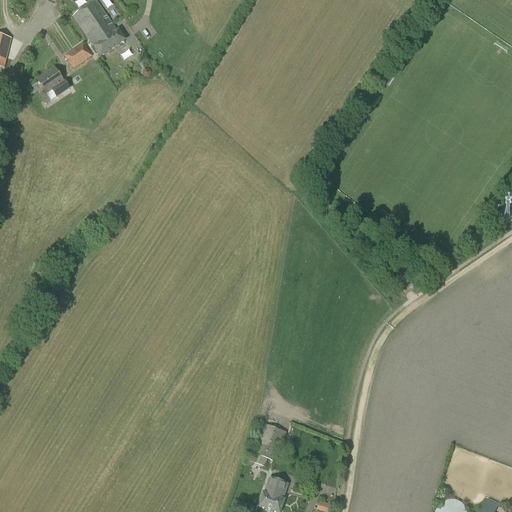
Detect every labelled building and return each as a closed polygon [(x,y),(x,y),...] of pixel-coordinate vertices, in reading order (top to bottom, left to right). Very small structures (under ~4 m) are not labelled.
[(117,32),(96,1),(74,16),(88,39),(100,58),(125,41),(119,31),(117,32)] [(0,68),(4,69),(11,40),(0,37),(0,68)] [(73,70),(92,57),(82,43),(64,56),(73,70)] [(133,49),(121,55),(123,60),(135,55),(133,49)] [(63,82),(54,69),(36,81),(45,94),(52,89),(52,90),(51,91),(56,99),(70,90),(64,81),(63,82)] [(142,75),(144,78),(147,78),(150,77),(151,73),(149,70),(145,69),(142,71),(142,75)] [(276,464),(287,434),(263,425),(252,455),(276,464)] [(283,500),(288,486),(270,480),(265,494),(263,493),(258,508),(269,511),(281,511),(285,500),(283,500)] [(466,511),(465,509),(464,507),(462,505),(460,503),(457,501),(455,500),(452,500),(449,500),(447,500),(444,501),(442,502),(439,504),(438,506),(436,508),(435,511),(434,511),(466,511)] [(498,505),(487,500),(481,511),(506,511),(509,506),(500,502),(498,505)] [(319,502),(316,511),(320,511),(329,511),(331,506),(319,502)]
